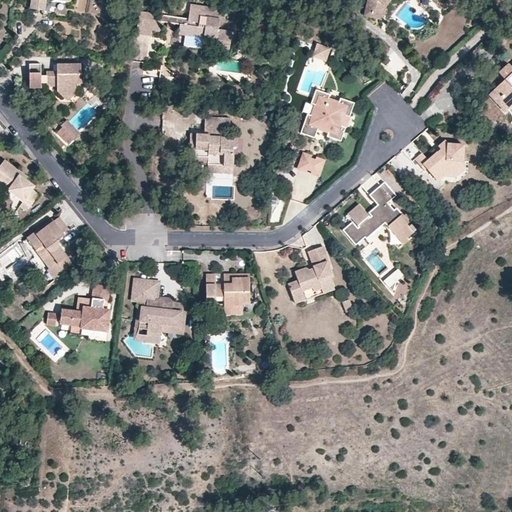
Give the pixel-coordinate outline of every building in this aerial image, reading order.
[(61,0),(31,0),(30,9),(44,11),(46,0),(58,0),(61,0)] [(366,0),(364,12),(381,15),(383,6),(388,0),(366,0)] [(221,47),(229,48),(231,32),(217,30),(220,10),(190,5),(188,18),(187,25),(180,24),(178,34),(203,39),(203,44),(215,46),(221,47)] [(153,21),(154,14),(139,12),(136,34),(151,36),(152,31),(159,31),(161,21),(153,21)] [(173,23),(180,24),(187,25),(188,18),(154,14),(153,21),(161,21),(168,22),(167,26),(173,27),(173,23)] [(331,49),(318,44),(313,57),(326,61),(331,49)] [(490,94),(506,111),(511,106),(511,66),(510,64),(504,70),(507,73),(503,77),(505,80),(490,94)] [(45,86),(45,79),(40,79),(40,66),(29,66),(28,90),(40,91),(40,86),(45,86)] [(45,86),(56,87),(56,95),(62,100),(70,100),(76,95),(75,93),(79,93),(86,86),(86,85),(88,83),(82,76),(79,76),(79,67),(56,67),(56,75),(45,75),(45,79),(45,86)] [(328,137),(342,142),(347,128),(341,126),(345,116),(350,118),(355,103),(341,99),(339,104),(329,101),(331,95),(317,90),(312,104),(318,106),(314,116),(308,115),(302,133),(316,139),(320,128),(330,131),(328,137)] [(341,126),(347,128),(350,118),(345,116),(341,126)] [(223,166),(233,167),(234,154),(233,154),(233,148),(237,148),(237,138),(221,137),(222,129),(229,129),(230,119),(205,118),(204,128),(215,129),(214,137),(209,137),(209,135),(204,135),(190,134),(190,146),(196,146),(195,156),(208,157),(207,164),(223,164),(223,166)] [(63,128),(75,140),(80,135),(67,122),(62,127),(63,128)] [(75,140),(63,128),(57,134),(69,146),(75,140)] [(215,129),(204,128),(204,135),(209,135),(209,137),(214,137),(215,129)] [(429,169),(440,181),(448,174),(456,175),(463,170),(463,161),(465,162),(466,146),(450,146),(446,142),(440,147),(443,151),(440,154),(439,153),(430,161),(423,154),(416,160),(426,171),(429,169)] [(299,169),(307,173),(308,169),(312,160),(313,157),(304,154),(299,169)] [(317,162),(313,171),(312,174),(320,177),(326,161),(318,159),(317,162)] [(33,190),(35,187),(25,180),(19,175),(21,172),(4,160),(0,166),(0,185),(23,202),(19,207),(26,212),(29,207),(30,208),(40,195),(33,190)] [(312,160),(308,169),(313,171),(317,162),(312,160)] [(207,173),(232,174),(233,167),(223,166),(223,164),(207,164),(207,173)] [(408,239),(417,231),(399,209),(396,212),(389,204),(398,197),(386,183),(371,196),(379,205),(370,213),(373,217),(372,219),(360,205),(349,215),(361,228),(359,229),(354,223),(344,232),(357,247),(366,239),(367,241),(386,224),(399,238),(404,234),(408,239)] [(50,254),(43,260),(50,268),(47,270),(55,280),(74,266),(59,247),(58,241),(65,235),(64,233),(69,229),(59,217),(54,221),(52,219),(27,239),(36,250),(43,245),(50,254)] [(417,231),(408,239),(404,234),(399,238),(408,249),(413,244),(411,243),(421,235),(417,231)] [(43,245),(36,250),(43,260),(50,254),(43,245)] [(325,295),(335,291),(330,277),(333,276),(329,268),(331,268),(324,248),(309,253),(316,273),(317,275),(311,277),(310,275),(308,269),(295,274),(298,281),(288,284),(294,299),(304,296),(303,292),(314,289),(315,292),(323,289),(325,295)] [(404,275),(398,268),(384,280),(389,286),(404,275)] [(232,279),(249,279),(249,275),(224,275),(224,285),(232,285),(232,279)] [(224,306),(242,306),(242,304),(250,304),(249,279),(232,279),(232,285),(224,285),(216,285),(215,289),(206,289),(207,307),(216,307),(216,298),(224,298),(224,306)] [(168,326),(167,331),(179,333),(180,326),(179,326),(179,323),(177,323),(178,314),(179,315),(180,312),(181,312),(182,306),(171,304),(171,306),(165,305),(165,302),(155,301),(156,295),(150,294),(151,282),(136,281),(135,294),(144,295),(143,300),(148,301),(147,310),(144,310),(143,319),(140,319),(139,330),(148,331),(147,334),(160,336),(161,330),(161,325),(162,320),(168,321),(168,326)] [(81,327),(81,329),(108,332),(110,310),(103,309),(104,301),(108,301),(109,286),(94,285),(91,308),(83,307),(82,312),(62,309),(61,315),(47,313),(46,325),(55,326),(57,319),(61,319),(60,325),(71,326),(81,327)] [(304,296),(294,299),(295,304),(306,301),(304,296)] [(352,312),(349,301),(343,303),(346,314),(352,312)] [(242,306),(224,306),(224,315),(242,315),(242,306)] [(81,327),(71,326),(70,335),(80,336),(81,329),(81,327)] [(148,331),(139,330),(138,338),(138,341),(141,342),(159,344),(160,336),(147,334),(148,331)]
